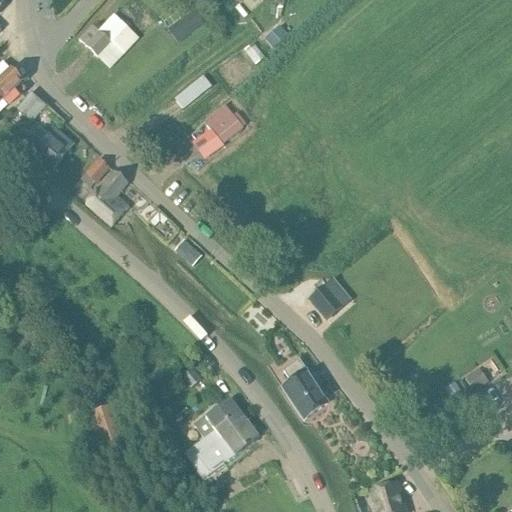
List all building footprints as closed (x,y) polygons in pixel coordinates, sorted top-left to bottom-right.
[(144,29),(153,19),(133,0),(124,10),(144,29)] [(170,27),(181,42),(205,25),(194,10),(170,27)] [(84,46),(98,59),(112,44),(124,55),(138,40),(113,15),(98,31),(92,26),(78,40),(84,46)] [(287,36),(280,28),(265,41),(272,49),(287,36)] [(0,79),(10,71),(3,63),(0,65),(0,79)] [(0,101),(21,84),(10,71),(0,79),(0,101)] [(184,109),(214,88),(206,77),(176,98),(184,109)] [(15,109),(31,124),(46,108),(31,93),(15,109)] [(229,104),(204,122),(211,131),(194,143),(206,160),(248,131),(229,104)] [(21,146),(51,171),(73,146),(53,128),(47,135),(37,126),(21,146)] [(80,180),(90,189),(95,184),(96,185),(110,170),(98,159),(84,175),(85,175),(80,180)] [(86,206),(112,227),(129,208),(116,197),(127,185),(113,173),(86,206)] [(185,243),(177,255),(193,266),(202,254),(185,243)] [(5,281),(3,277),(0,277),(0,307),(1,309),(17,300),(5,281)] [(326,323),(343,308),(325,286),(307,301),(326,323)] [(282,388),(304,420),(327,404),(306,372),(299,361),(283,371),(291,382),(282,388)] [(206,438),(213,449),(215,447),(214,447),(221,442),(215,433),(228,423),(232,429),(244,420),(229,401),(206,419),(205,417),(192,426),(203,441),(206,438)] [(89,417),(101,456),(128,447),(115,408),(89,417)] [(248,426),(244,420),(232,429),(228,423),(215,433),(221,442),(214,447),(215,447),(213,449),(206,438),(203,441),(184,456),(202,481),(224,464),(225,465),(258,439),(255,435),(258,433),(250,424),(248,426)] [(403,511),(395,484),(369,492),(375,511),(403,511)]
